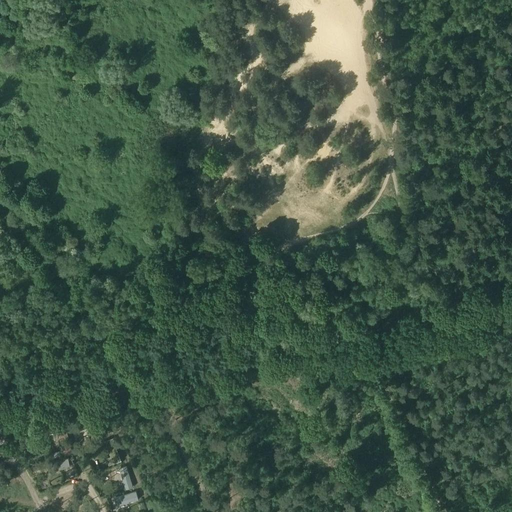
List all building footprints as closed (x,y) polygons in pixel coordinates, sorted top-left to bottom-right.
[(66,429),(58,431),(64,455),(65,454),(72,453),(66,429)] [(112,438),(104,441),(110,457),(106,459),(108,465),(120,461),(112,438)] [(67,457),(45,463),(47,471),(69,466),(67,457)] [(126,466),(119,469),(125,489),(132,487),(126,466)] [(136,491),(114,498),(117,506),(138,500),(136,491)]
